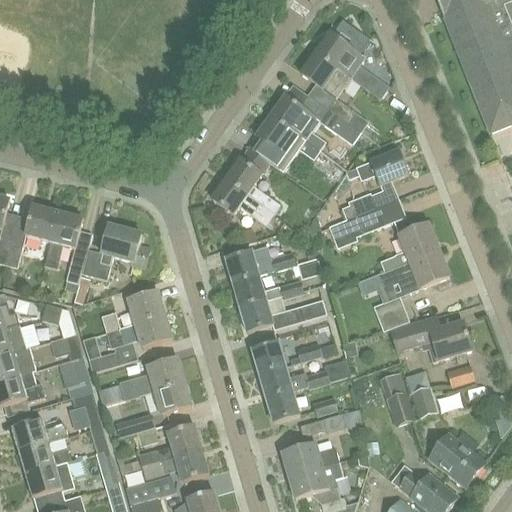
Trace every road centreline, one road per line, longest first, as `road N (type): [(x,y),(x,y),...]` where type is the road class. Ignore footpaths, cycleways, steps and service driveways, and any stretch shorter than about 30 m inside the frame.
road 1 (unclassified): [(511,329),(380,0)]
road 2 (residential): [(258,511),(167,196)]
road 3 (unclassified): [(167,196),(309,0)]
road 4 (unclassified): [(167,196),(0,153)]
